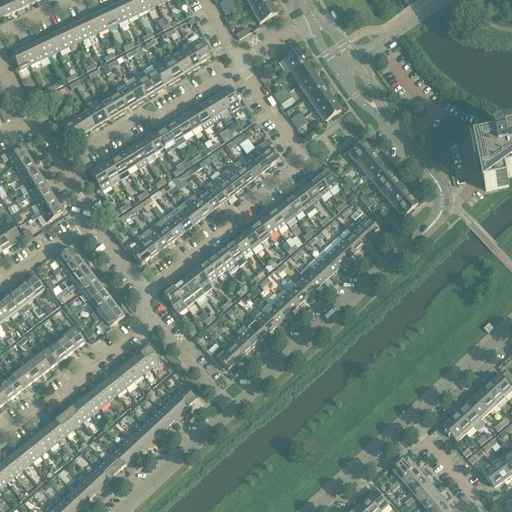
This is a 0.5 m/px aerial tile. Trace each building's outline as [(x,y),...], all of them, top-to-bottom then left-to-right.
[(16,13),(9,0),(0,0),(0,4),(6,18),(16,13)] [(26,8),(22,0),(9,0),(16,13),(26,8)] [(36,4),(33,0),(22,0),(26,8),(36,4)] [(137,16),(130,0),(120,5),(127,21),(137,16)] [(147,12),(141,0),(130,0),(137,16),(147,12)] [(157,7),(153,0),(141,0),(147,12),(157,7)] [(222,11),(233,5),(230,0),(229,0),(219,6),(222,11)] [(268,1),(268,0),(245,0),(252,12),(269,3),(268,1)] [(277,18),(273,10),(274,8),(270,4),(269,3),(252,12),(259,25),(275,17),(276,18),(277,18)] [(127,21),(120,5),(110,10),(118,26),(127,21)] [(225,17),(236,11),(233,5),(222,11),(225,17)] [(118,26),(110,10),(100,14),(108,30),(118,26)] [(108,30),(100,14),(90,19),(98,35),(108,30)] [(98,35),(90,19),(80,24),(88,40),(98,35)] [(88,40),(80,24),(71,28),(79,44),(88,40)] [(79,44),(71,28),(61,33),(69,49),(79,44)] [(239,42),(250,35),(246,30),(235,36),(239,42)] [(69,49),(61,33),(51,37),(59,53),(69,49)] [(59,53),(51,37),(41,42),(49,58),(59,53)] [(211,53),(204,40),(201,40),(199,41),(198,41),(196,38),(195,37),(188,42),(187,44),(191,50),(200,65),(210,59),(207,55),(211,53)] [(49,58),(41,42),(31,47),(39,63),(49,58)] [(39,63),(31,47),(22,51),(29,67),(39,63)] [(306,64),(305,62),(304,57),(301,57),(296,49),(295,50),(296,52),(281,62),(290,74),(306,64)] [(200,65),(191,50),(182,56),(192,73),(198,69),(196,67),(200,65)] [(29,67),(22,51),(12,56),(19,72),(29,67)] [(182,76),(173,62),(173,61),(170,56),(161,62),(164,67),(174,84),(179,80),(178,78),(182,76)] [(182,56),(173,61),(173,62),(182,76),(185,74),(187,76),(192,73),(182,56)] [(164,67),(161,62),(152,67),(155,73),(154,73),(163,87),(167,85),(168,87),(174,84),(164,67)] [(315,76),(311,71),(312,68),(307,65),(306,64),(290,74),(299,87),(315,76)] [(272,71),(269,66),(257,73),(261,78),(272,71)] [(163,87),(154,73),(155,73),(152,67),(142,73),(155,95),(161,92),(160,89),(163,87)] [(155,95),(142,73),(133,79),(136,84),(145,98),(148,96),(150,98),(155,95)] [(307,99),(323,88),(322,87),(321,81),(318,81),(315,76),(299,87),(307,99)] [(136,84),(133,79),(125,84),(128,89),(127,90),(137,106),(143,103),(141,101),(145,98),(136,84)] [(316,112),(332,101),(328,95),(329,93),(324,90),(323,88),(307,99),(316,112)] [(277,102),(288,94),(284,89),(273,96),(277,102)] [(137,106),(127,90),(118,95),(126,110),(130,107),(131,110),(137,106)] [(245,107),(238,96),(237,96),(235,92),(232,94),(229,90),(219,96),(230,115),(239,109),(240,110),(242,110),(244,109),(245,107)] [(280,107),(291,100),(288,94),(277,102),(280,107)] [(126,110),(118,95),(108,101),(118,117),(124,114),(123,112),(126,110)] [(230,115),(219,96),(216,98),(215,96),(209,100),(221,120),(230,115)] [(221,120),(209,100),(203,103),(205,105),(201,108),(212,126),(221,120)] [(108,121),(99,106),(96,101),(87,107),(89,111),(100,129),(106,125),(104,123),(108,121)] [(108,101),(99,106),(108,121),(112,119),(113,121),(118,117),(108,101)] [(340,113),(336,108),(337,106),(332,102),(332,101),(316,112),(324,124),(339,114),(340,116),(341,115),(340,113)] [(212,126),(201,108),(197,110),(196,107),(191,111),(201,127),(200,128),(204,134),(214,129),(212,126)] [(100,129),(89,111),(80,116),(89,132),(93,130),(94,132),(100,129)] [(201,127),(191,111),(185,114),(186,116),(183,119),(192,133),(200,128),(201,127)] [(294,126),(305,119),(301,114),(290,121),(294,126)] [(89,132),(80,116),(71,122),(72,123),(71,123),(81,140),(87,137),(86,134),(89,132)] [(72,123),(71,122),(69,119),(60,125),(71,144),(75,141),(76,143),(81,140),(71,123),(72,123)] [(192,133),(183,119),(179,121),(178,119),(172,122),(182,139),(192,133)] [(297,132),(308,124),(305,119),(294,126),(297,132)] [(182,139),(172,122),(167,125),(168,128),(164,130),(176,149),(185,144),(182,139)] [(176,149),(164,130),(161,132),(159,130),(154,133),(164,150),(167,155),(176,149)] [(164,150),(154,133),(148,137),(149,139),(146,141),(155,156),(164,150)] [(511,139),(509,140),(509,141),(506,141),(506,140),(504,135),(494,141),(496,145),(473,150),(475,163),(477,162),(480,162),(486,193),(509,188),(507,179),(511,178),(511,139)] [(155,156),(146,141),(142,143),(141,141),(135,145),(148,165),(157,159),(155,156)] [(355,165),(370,152),(369,150),(367,146),(366,146),(361,141),(360,142),(361,143),(347,155),(355,165)] [(279,162),(268,148),(264,143),(255,150),(270,169),(279,162)] [(148,165),(135,145),(130,148),(131,150),(127,152),(136,167),(138,170),(148,165)] [(29,159),(23,150),(19,152),(16,149),(0,159),(4,164),(8,162),(12,169),(29,159)] [(270,169),(255,150),(246,157),(261,176),(270,169)] [(136,167),(127,152),(124,155),(122,152),(117,156),(127,172),(136,167)] [(363,174),(378,161),(377,159),(375,155),(374,156),(370,152),(355,165),(363,174)] [(127,172),(117,156),(111,159),(113,161),(109,164),(120,182),(129,176),(127,172)] [(212,156),(208,160),(212,165),(217,162),(215,160),(212,156)] [(261,176),(246,157),(238,163),(252,182),(261,176)] [(18,178),(34,168),(29,159),(12,169),(17,176),(18,178)] [(371,183),(386,170),(382,166),(383,164),(379,162),(378,161),(363,174),(371,183)] [(252,182),(238,163),(229,170),(244,189),(252,182)] [(120,182),(109,164),(105,166),(104,164),(98,167),(111,187),(120,182)] [(340,170),(336,165),(332,168),(336,173),(340,170)] [(111,187),(98,167),(93,170),(94,173),(90,175),(101,193),(111,187)] [(24,188),(40,178),(34,168),(18,178),(17,176),(12,179),(15,183),(19,180),(24,188)] [(244,189),(229,170),(221,176),(235,195),(244,189)] [(378,192),(393,179),(392,178),(391,173),(389,174),(386,170),(371,183),(378,192)] [(338,186),(327,172),(318,179),(329,193),(338,186)] [(235,195),(221,176),(212,183),(227,202),(235,195)] [(29,197),(46,187),(40,178),(24,188),(28,195),(29,197)] [(351,183),(347,178),(343,181),(348,187),(351,183)] [(329,193),(318,179),(309,185),(320,200),(329,193)] [(386,201),(401,188),(398,184),(399,183),(395,180),(393,179),(378,192),(386,201)] [(227,202),(212,183),(204,189),(218,208),(227,202)] [(356,189),(351,183),(348,187),(352,192),(356,189)] [(320,200),(309,185),(301,192),(312,206),(320,200)] [(35,206),(51,196),(46,187),(29,197),(28,195),(24,198),(26,201),(30,199),(35,206)] [(394,210),(409,197),(408,196),(406,192),(405,192),(401,188),(386,201),(394,210)] [(218,208),(204,189),(195,196),(209,215),(218,208)] [(312,206),(301,192),(292,198),(303,213),(306,217),(315,210),(312,206)] [(57,205),(51,196),(35,206),(39,213),(40,215),(57,205)] [(209,215),(195,196),(186,203),(201,222),(209,215)] [(367,202),(362,196),(359,200),(363,205),(367,202)] [(402,220),(416,208),(417,209),(418,208),(417,207),(413,202),(414,201),(410,198),(409,197),(394,210),(402,220)] [(303,213),(292,198),(284,205),(294,219),(303,213)] [(371,207),(367,202),(363,205),(368,210),(371,207)] [(201,222),(186,203),(178,209),(192,228),(201,222)] [(42,228),(63,215),(57,205),(40,215),(39,213),(35,216),(37,220),(42,228)] [(294,219),(284,205),(275,212),(286,226),(294,219)] [(192,228),(178,209),(169,216),(184,235),(192,228)] [(286,226),(275,212),(266,218),(277,232),(286,226)] [(382,220),(378,215),(374,218),(379,223),(382,220)] [(18,216),(13,219),(16,224),(21,221),(18,216)] [(184,235),(169,216),(161,222),(175,241),(184,235)] [(379,233),(366,220),(362,216),(354,223),(358,228),(371,241),(379,233)] [(277,232),(266,218),(258,225),(269,239),(277,232)] [(387,225),(382,220),(379,223),(383,228),(387,225)] [(175,241),(161,222),(152,229),(167,248),(175,241)] [(11,248),(1,231),(3,230),(0,226),(0,225),(0,250),(2,253),(11,248)] [(269,239),(258,225),(249,231),(260,246),(269,239)] [(10,226),(3,230),(1,231),(11,248),(20,242),(10,226)] [(371,241),(358,228),(350,235),(363,248),(371,241)] [(167,248),(152,229),(143,235),(158,254),(167,248)] [(260,246),(249,231),(241,238),(251,252),(260,246)] [(158,254),(143,235),(135,242),(149,261),(158,254)] [(363,248),(350,235),(342,242),(355,255),(363,248)] [(251,252),(241,238),(232,244),(243,259),(251,252)] [(149,261),(135,242),(126,249),(140,268),(149,261)] [(355,255),(342,242),(335,250),(347,263),(355,255)] [(247,263),(243,259),(232,244),(224,251),(238,270),(247,263)] [(62,270),(78,258),(71,249),(55,261),(61,268),(62,270)] [(347,263),(335,250),(327,257),(339,270),(347,263)] [(238,270),(224,251),(215,258),(226,272),(229,277),(238,270)] [(339,270),(327,257),(319,264),(331,277),(339,270)] [(69,279),(84,267),(78,258),(62,270),(61,268),(57,271),(59,275),(63,272),(69,279)] [(226,272),(215,258),(206,264),(217,278),(226,272)] [(217,278),(206,264),(198,271),(209,285),(217,278)] [(331,277),(319,264),(311,272),(323,285),(331,277)] [(75,287),(91,276),(84,267),(69,279),(74,285),(75,287)] [(323,285),(311,272),(307,268),(299,275),(303,279),(315,292),(323,285)] [(212,290),(209,285),(198,271),(189,277),(204,296),(212,290)] [(82,296),(97,284),(91,276),(75,287),(74,285),(70,289),(72,292),(77,289),(82,296)] [(204,296),(189,277),(181,284),(195,303),(204,296)] [(45,293),(33,278),(25,284),(36,299),(38,298),(45,293)] [(315,292),(303,279),(295,286),(307,299),(315,292)] [(36,299),(25,284),(16,291),(27,306),(34,301),(37,305),(41,302),(38,298),(36,299)] [(88,304),(104,292),(97,284),(82,296),(87,303),(88,304)] [(195,303),(181,284),(172,290),(187,309),(195,303)] [(307,299),(295,286),(287,294),(299,307),(307,299)] [(187,309),(172,290),(163,297),(178,316),(187,309)] [(27,306),(16,291),(7,297),(19,312),(20,311),(27,306)] [(85,309),(91,316),(111,301),(104,292),(88,304),(87,303),(83,306),(86,309),(85,309)] [(299,307),(287,294),(279,301),(291,314),(299,307)] [(19,312),(7,297),(0,303),(0,305),(10,319),(17,314),(20,318),(24,315),(20,311),(19,312)] [(100,320),(101,321),(117,309),(111,301),(91,316),(96,323),(100,320)] [(291,314),(279,301),(271,308),(283,321),(291,314)] [(10,319),(0,305),(0,323),(2,326),(3,324),(10,319)] [(283,321),(271,308),(263,316),(275,329),(283,321)] [(110,329),(124,319),(117,309),(101,321),(100,320),(96,323),(99,326),(98,327),(105,335),(111,331),(110,329)] [(275,329),(263,316),(255,323),(267,336),(275,329)] [(267,336),(255,323),(248,330),(258,341),(260,343),(267,336)] [(493,329),(489,325),(484,330),(488,334),(493,329)] [(73,329),(65,335),(64,336),(76,351),(84,344),(73,329)] [(260,343),(258,341),(248,330),(239,338),(252,351),(260,343)] [(76,351),(64,336),(65,335),(63,331),(59,333),(62,337),(55,343),(67,358),(76,351)] [(252,351),(239,338),(232,345),(244,358),(252,351)] [(67,358),(55,343),(48,348),(47,349),(58,364),(67,358)] [(58,364),(47,349),(48,348),(45,344),(42,347),(45,350),(38,356),(50,371),(58,364)] [(244,358),(232,345),(224,352),(236,366),(244,358)] [(236,366),(224,352),(220,348),(209,358),(222,372),(224,370),(227,373),(236,366)] [(159,363),(148,349),(139,356),(151,370),(159,363)] [(50,371),(38,356),(31,361),(30,362),(41,377),(50,371)] [(151,370),(139,356),(134,360),(132,358),(129,360),(142,377),(151,370)] [(41,377),(30,362),(31,361),(28,357),(25,360),(28,364),(21,369),(32,384),(41,377)] [(142,377),(129,360),(126,363),(128,365),(122,369),(134,384),(142,377)] [(32,384),(21,369),(14,374),(12,375),(24,390),(32,384)] [(134,384),(122,369),(117,374),(115,371),(112,374),(125,390),(134,384)] [(24,390),(12,375),(14,374),(11,370),(8,373),(11,377),(4,382),(15,397),(24,390)] [(509,382),(511,379),(511,377),(507,372),(503,376),(509,382)] [(125,390),(112,374),(109,376),(111,378),(105,383),(117,397),(125,390)] [(511,393),(511,389),(499,376),(491,384),(505,399),(511,393)] [(15,397),(4,382),(0,384),(0,395),(7,404),(15,397)] [(117,397),(105,383),(100,387),(98,385),(95,387),(108,404),(117,397)] [(505,399),(491,384),(483,391),(497,407),(505,399)] [(108,404),(95,387),(92,389),(94,392),(89,396),(100,410),(108,404)] [(196,402),(183,389),(175,396),(188,410),(196,402)] [(497,407),(483,391),(475,399),(490,414),(497,407)] [(100,410),(89,396),(83,401),(81,398),(78,401),(91,418),(100,410)] [(188,410),(175,396),(167,404),(182,420),(185,417),(183,415),(188,410)] [(490,414),(475,399),(467,406),(482,421),(490,414)] [(91,418),(78,401),(75,403),(77,406),(71,410),(83,424),(91,418)] [(182,420),(167,404),(158,412),(171,425),(177,420),(179,422),(182,420)] [(482,421),(467,406),(459,413),(474,429),(482,421)] [(83,424),(71,410),(66,414),(64,412),(61,414),(74,431),(83,424)] [(171,425),(158,412),(151,418),(166,434),(169,432),(167,429),(171,425)] [(474,429),(459,413),(452,421),(466,436),(474,429)] [(74,431),(61,414),(58,417),(60,419),(54,423),(66,438),(74,431)] [(166,434),(151,418),(143,426),(156,439),(161,435),(163,437),(166,434)] [(466,436),(452,421),(443,428),(458,444),(466,436)] [(508,425),(505,421),(500,425),(503,429),(508,425)] [(66,438),(54,423),(49,428),(47,425),(44,428),(57,445),(66,438)] [(498,433),(503,429),(500,425),(494,429),(498,433)] [(156,439),(143,426),(135,433),(150,449),(153,447),(151,444),(156,439)] [(57,445),(44,428),(41,430),(43,432),(37,437),(49,451),(57,445)] [(503,440),(509,435),(505,431),(500,436),(503,440)] [(150,449),(135,433),(127,441),(139,455),(145,449),(147,452),(150,449)] [(492,438),(488,434),(483,439),(486,443),(492,438)] [(49,451),(37,437),(32,441),(30,439),(27,441),(40,458),(49,451)] [(486,443),(483,439),(478,443),(481,447),(486,443)] [(40,458),(27,441),(24,444),(26,446),(20,450),(32,465),(40,458)] [(139,455),(127,441),(119,448),(134,464),(137,461),(135,459),(139,455)] [(497,445),(494,441),(488,445),(492,449),(497,445)] [(487,454),(492,449),(488,445),(483,449),(487,454)] [(134,464),(119,448),(111,456),(123,470),(129,464),(131,467),(134,464)] [(32,465),(20,450),(15,455),(13,452),(10,455),(23,472),(32,465)] [(466,459),(472,455),(468,451),(463,455),(466,459)] [(511,458),(509,454),(500,460),(511,476),(511,458)] [(23,472),(10,455),(7,457),(9,460),(3,464),(15,478),(23,472)] [(123,470),(111,456),(104,463),(118,479),(121,476),(119,474),(123,470)] [(477,461),(474,457),(468,462),(472,466),(477,461)] [(402,482),(417,468),(410,460),(406,464),(404,462),(396,469),(397,471),(395,473),(401,480),(402,482)] [(511,477),(511,476),(500,460),(491,467),(504,484),(511,477)] [(118,479),(104,463),(95,470),(108,484),(113,479),(115,481),(118,479)] [(15,478),(3,464),(0,466),(0,476),(7,485),(15,478)] [(504,484),(491,467),(482,473),(495,490),(504,484)] [(409,490),(425,477),(420,471),(419,472),(417,470),(418,469),(417,468),(402,482),(401,480),(395,485),(398,488),(404,483),(409,490)] [(108,484),(95,470),(88,478),(102,493),(105,491),(103,488),(108,484)] [(416,498),(432,485),(427,480),(427,481),(424,478),(425,477),(409,490),(415,496),(416,498)] [(102,493),(88,478),(80,485),(92,498),(97,494),(100,496),(102,493)] [(92,498),(80,485),(72,492),(86,508),(89,506),(87,503),(92,498)] [(395,485),(390,490),(393,493),(398,488),(395,485)] [(423,506),(439,494),(435,488),(434,489),(431,486),(432,486),(432,485),(416,498),(415,496),(410,500),(413,504),(418,500),(423,506)] [(86,508),(72,492),(64,500),(75,511),(77,511),(81,508),(84,511),(86,508)] [(383,511),(389,506),(377,493),(369,500),(379,511),(383,511)] [(433,511),(446,502),(442,497),(441,498),(438,495),(439,494),(423,506),(427,511),(433,511)] [(75,511),(64,500),(56,507),(60,511),(75,511)] [(379,511),(369,500),(361,508),(364,511),(379,511)] [(451,511),(453,511),(448,506),(445,504),(446,503),(446,502),(433,511),(451,511)]
